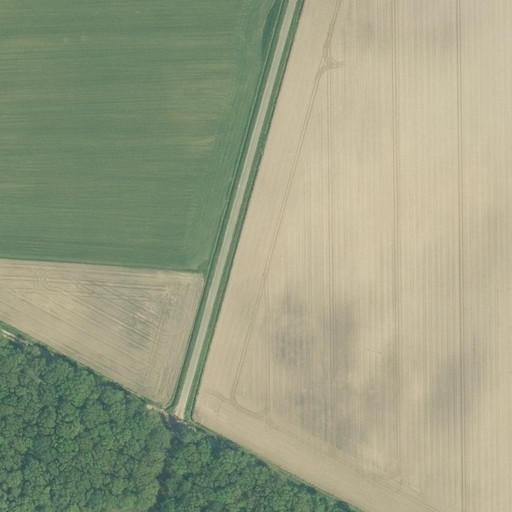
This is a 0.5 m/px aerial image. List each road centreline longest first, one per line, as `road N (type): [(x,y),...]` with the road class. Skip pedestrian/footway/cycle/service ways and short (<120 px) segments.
road 1 (unclassified): [(151,511),(291,0)]
road 2 (track): [(0,332),(341,511)]
